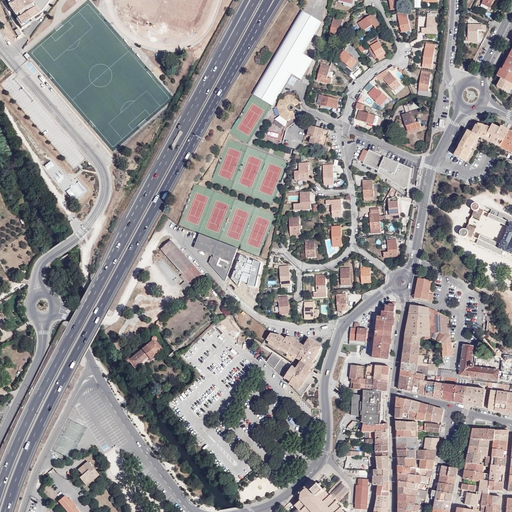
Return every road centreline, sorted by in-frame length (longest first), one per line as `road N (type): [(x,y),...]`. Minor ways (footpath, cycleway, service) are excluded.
road 1 (motorway): [(5,511),(55,390),(206,113)]
road 2 (motorway): [(159,174),(43,387),(0,487)]
road 3 (unclassified): [(37,272),(93,218),(104,178),(0,46)]
road 4 (residential): [(344,323),(301,328),(265,321),(170,228)]
road 5 (motorway): [(255,0),(159,174)]
road 6 (motorway): [(246,0),(159,174)]
road 7 (unclassified): [(97,372),(195,511)]
road 8 (residential): [(377,0),(401,54),(367,76),(351,100),(348,133)]
road 9 (residential): [(97,372),(82,383),(42,456),(22,511)]
road 10 (unclassified): [(322,457),(324,380),(344,323)]
road 11 (motorway): [(206,113),(278,0)]
road 12 (motorway): [(206,113),(268,0)]
road 13 (primary): [(395,391),(394,511)]
